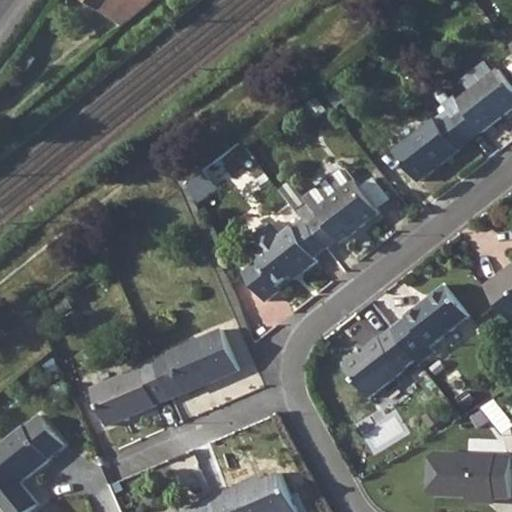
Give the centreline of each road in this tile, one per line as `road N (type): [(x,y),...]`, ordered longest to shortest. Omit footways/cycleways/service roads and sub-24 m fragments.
road 1 (residential): [(511,173),(314,327),(298,353),(296,392)]
road 2 (residential): [(296,392),(118,465)]
road 3 (residential): [(296,392),(359,511)]
